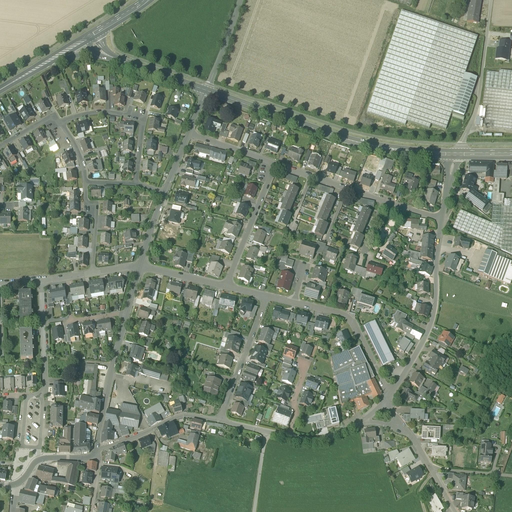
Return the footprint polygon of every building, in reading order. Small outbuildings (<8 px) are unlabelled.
[(470,6),(469,7),(467,22),(477,24),(478,19),(480,0),(471,0),(470,6)] [(405,126),(406,121),(439,24),(401,11),(367,113),(405,126)] [(477,37),(439,24),(406,121),(429,129),(431,125),(446,130),(452,112),(465,74),(477,37)] [(499,46),(500,46),(500,49),(496,49),(495,60),(506,61),(506,57),(508,58),(510,42),(500,41),(499,46)] [(485,88),(511,91),(511,71),(499,70),(499,74),(487,72),(485,88)] [(452,112),(464,116),(477,78),(465,74),(452,112)] [(511,111),(511,91),(485,88),(483,108),(482,108),(485,108),(511,111)] [(94,96),(94,103),(106,102),(104,91),(104,90),(103,90),(94,91),(95,96),(94,96)] [(76,94),(78,105),(87,103),(85,92),(76,94)] [(133,100),(143,104),(146,96),(138,93),(137,98),(135,97),(133,100)] [(125,96),(118,95),(116,95),(116,96),(115,102),(116,103),(116,106),(124,107),(125,96)] [(56,99),(59,109),(65,107),(64,106),(68,105),(65,96),(56,99)] [(151,107),(159,109),(162,99),(155,96),(151,107)] [(22,101),(25,106),(31,102),(28,97),(22,101)] [(42,110),(43,112),(50,109),(45,100),(37,104),(41,110),(42,110)] [(23,119),(26,123),(34,118),(28,107),(20,112),(22,116),(24,119),(23,119)] [(167,116),(175,119),(178,111),(169,108),(168,112),(169,112),(167,116)] [(511,130),(511,111),(485,108),(484,119),(483,127),(484,127),(484,128),(485,128),(485,127),(511,130)] [(15,115),(4,121),(10,132),(21,126),(15,115)] [(204,131),(213,134),(215,126),(220,128),(222,123),(208,119),(204,131)] [(149,131),(158,132),(158,129),(160,121),(151,120),(149,131)] [(74,125),(77,134),(83,133),(88,131),(88,129),(86,122),(74,125)] [(219,136),(222,138),(225,132),(227,125),(222,123),(220,128),(222,129),(219,136)] [(134,124),(124,124),(124,128),(123,133),(133,133),(134,124)] [(230,140),(238,143),(242,130),(231,126),(229,132),(233,133),(230,140)] [(45,141),(47,144),(48,143),(53,140),(49,132),(44,135),(42,130),(34,135),(39,144),(45,141)] [(249,145),(257,148),(261,139),(253,136),(249,145)] [(20,143),(25,152),(32,147),(27,139),(20,143)] [(48,148),(50,151),(57,147),(53,140),(48,143),(50,147),(48,148)] [(80,143),(84,154),(92,151),(88,140),(80,143)] [(271,152),(276,154),(280,144),(276,142),(275,144),(268,141),(266,146),(265,149),(272,151),(271,152)] [(123,152),(132,153),(132,143),(124,142),(123,152)] [(147,152),(155,152),(156,143),(148,142),(147,152)] [(199,154),(210,156),(211,149),(196,145),(194,154),(199,155),(199,154)] [(3,152),(8,161),(14,157),(16,156),(11,148),(3,152)] [(294,161),(298,163),(303,151),(298,150),(298,151),(290,149),(287,156),(293,159),(294,159),(294,161)] [(212,159),(224,162),(226,154),(215,151),(214,150),(213,156),(212,159)] [(62,156),(66,166),(73,163),(74,162),(70,153),(65,155),(62,156)] [(308,167),(316,170),(320,159),(312,156),(308,167)] [(193,171),(194,170),(199,171),(200,164),(189,161),(187,170),(193,171)] [(90,173),(98,172),(96,162),(88,164),(90,173)] [(248,162),(246,167),(251,168),(250,172),(253,173),(256,165),(248,162)] [(123,173),(132,174),(132,164),(124,163),(123,173)] [(143,172),(151,173),(152,164),(144,163),(143,172)] [(468,173),(473,173),(473,167),(480,167),(480,163),(469,163),(468,173)] [(493,163),(480,163),(480,167),(473,167),(473,173),(481,173),(481,177),(481,179),(486,179),(493,179),(493,172),(493,163)] [(330,173),(335,175),(337,167),(338,166),(329,164),(326,172),(330,173)] [(249,177),(250,172),(251,168),(246,167),(241,165),(238,173),(249,177)] [(507,170),(510,170),(511,165),(507,165),(496,165),(496,173),(494,173),(493,179),(497,179),(499,179),(506,179),(507,170)] [(347,180),(353,182),(356,174),(344,170),(343,172),(341,177),(348,180),(347,180)] [(75,172),(67,173),(68,181),(76,180),(75,172)] [(360,184),(369,188),(372,179),(363,176),(360,184)] [(379,189),(393,193),(395,187),(389,185),(392,178),(384,176),(383,179),(379,189)] [(186,186),(194,188),(196,181),(182,177),(180,186),(185,188),(186,186)] [(407,191),(414,194),(418,181),(405,177),(403,182),(409,184),(407,191)] [(462,189),(470,192),(471,191),(472,187),(475,180),(466,177),(462,189)] [(244,196),(253,199),(257,189),(249,185),(244,196)] [(290,186),(288,192),(295,196),(298,189),(290,186)] [(18,187),(18,194),(22,194),(22,201),(26,201),(32,201),(32,187),(18,187)] [(91,189),(91,197),(101,197),(101,189),(91,189)] [(437,193),(434,192),(434,191),(428,189),(424,202),(434,205),(437,193)] [(487,204),(475,194),(471,191),(470,192),(465,199),(481,211),(487,204)] [(288,192),(285,198),(293,202),(295,196),(288,192)] [(70,193),(70,203),(78,202),(78,193),(70,193)] [(175,202),(186,205),(188,196),(177,194),(175,202)] [(327,196),(325,203),(332,206),(335,200),(327,196)] [(285,198),(283,204),(291,208),(293,202),(285,198)] [(500,250),(511,255),(511,200),(503,200),(502,204),(493,204),(491,224),(460,210),(453,228),(500,249),(500,250)] [(78,212),(78,202),(70,203),(70,212),(78,212)] [(103,213),(111,214),(112,204),(104,203),(103,213)] [(330,212),(332,206),(325,203),(322,209),(330,212)] [(280,211),(283,212),(288,214),(291,208),(283,204),(280,211)] [(236,215),(244,218),(249,208),(241,205),(236,215)] [(327,218),(330,212),(322,209),(320,215),(327,218)] [(363,209),(360,215),(368,218),(371,212),(363,209)] [(19,222),(27,222),(27,211),(19,211),(19,222)] [(168,222),(179,225),(181,213),(171,211),(168,222)] [(283,212),(281,218),(288,221),(291,215),(288,214),(283,212)] [(0,225),(10,225),(10,214),(0,214),(0,225)] [(325,224),(327,218),(320,215),(317,221),(320,222),(325,224)] [(360,215),(358,221),(366,224),(368,218),(360,215)] [(286,227),(288,221),(281,218),(278,224),(286,227)] [(102,229),(110,230),(111,220),(102,219),(102,229)] [(79,230),(87,231),(88,221),(80,220),(80,225),(79,230)] [(405,220),(403,228),(402,228),(410,229),(418,229),(418,230),(426,231),(427,226),(424,226),(419,225),(419,221),(411,220),(405,220)] [(358,221),(355,227),(363,230),(366,224),(358,221)] [(235,238),(236,238),(240,227),(232,224),(227,222),(225,229),(229,230),(227,235),(230,236),(235,238)] [(327,225),(325,224),(320,222),(317,228),(325,231),(327,225)] [(408,239),(410,229),(402,228),(403,228),(398,226),(394,231),(407,240),(408,239)] [(353,233),(356,234),(361,236),(363,230),(355,227),(353,233)] [(322,237),(325,231),(317,228),(315,234),(322,237)] [(253,242),(261,245),(266,234),(260,231),(258,231),(253,242)] [(127,242),(127,245),(131,245),(134,244),(133,241),(136,241),(135,233),(132,233),(125,235),(126,243),(127,242)] [(356,234),(353,241),(361,244),(363,237),(361,236),(356,234)] [(101,245),(109,245),(110,235),(101,235),(101,245)] [(423,236),(422,248),(432,250),(433,237),(423,236)] [(78,248),(86,249),(87,239),(79,238),(78,248)] [(454,248),(464,249),(465,245),(469,246),(469,242),(464,241),(456,239),(454,248)] [(358,250),(361,244),(353,241),(351,247),(358,250)] [(315,251),(322,254),(323,253),(325,247),(326,245),(317,242),(316,246),(315,251)] [(220,251),(229,255),(229,254),(230,251),(232,247),(232,246),(225,244),(222,243),(220,247),(222,248),(220,251)] [(299,255),(312,259),(315,251),(316,246),(304,243),(302,251),(300,251),(299,255)] [(397,254),(389,248),(388,247),(382,255),(392,262),(397,254)] [(488,247),(486,251),(496,254),(495,256),(503,259),(505,254),(488,247)] [(256,264),(258,265),(259,264),(261,260),(260,259),(258,258),(257,258),(259,252),(259,251),(251,248),(246,259),(256,263),(256,264)] [(432,260),(432,250),(422,248),(420,254),(420,257),(424,259),(432,260)] [(325,259),(334,262),(338,252),(328,249),(326,254),(325,258),(325,259)] [(406,257),(410,258),(417,260),(418,258),(420,258),(420,257),(420,254),(412,252),(408,251),(406,257)] [(511,262),(506,260),(503,259),(495,256),(496,254),(486,251),(478,273),(509,285),(511,277),(511,262)] [(175,266),(183,268),(186,255),(178,253),(177,258),(175,257),(174,258),(173,260),(174,261),(176,262),(175,266)] [(98,263),(108,264),(109,255),(99,254),(98,263)] [(286,264),(287,259),(288,257),(282,255),(280,262),(286,264)] [(209,263),(216,266),(219,258),(212,256),(209,263)] [(352,273),(353,273),(357,259),(347,256),(343,270),(344,270),(344,268),(353,271),(352,273)] [(450,271),(454,272),(455,270),(459,260),(449,256),(445,268),(444,269),(450,271)] [(79,267),(87,267),(88,257),(79,257),(79,267)] [(285,266),(292,268),(294,262),(287,259),(286,264),(285,266)] [(419,273),(424,275),(426,267),(427,264),(422,262),(419,273)] [(205,273),(218,278),(222,268),(216,266),(209,263),(212,264),(209,273),(206,272),(205,273)] [(366,272),(376,275),(379,266),(369,263),(367,270),(366,272)] [(239,279),(248,283),(248,282),(250,278),(253,270),(243,267),(239,279)] [(353,273),(361,275),(362,269),(355,267),(353,273)] [(432,269),(429,268),(426,267),(424,275),(429,277),(432,269)] [(319,282),(324,283),(325,277),(324,276),(325,272),(327,272),(329,273),(322,271),(315,268),(313,273),(315,274),(313,280),(319,282)] [(278,289),(288,292),(290,284),(293,276),(282,272),(281,277),(281,278),(278,289)] [(122,278),(114,279),(116,290),(122,289),(123,286),(124,283),(123,279),(122,278)] [(110,291),(116,290),(114,279),(109,280),(110,282),(108,282),(108,285),(110,292),(110,291)] [(102,281),(95,282),(97,294),(103,293),(104,293),(103,288),(102,281)] [(146,286),(145,290),(154,292),(155,286),(156,283),(147,281),(146,286)] [(91,295),(97,294),(95,282),(89,283),(90,290),(90,295),(91,295)] [(173,293),(180,295),(182,286),(171,283),(171,285),(170,291),(169,292),(173,293)] [(83,284),(76,285),(78,297),(84,295),(85,295),(84,291),(83,284)] [(417,294),(426,294),(426,289),(428,289),(428,284),(417,284),(417,294)] [(72,298),(78,297),(76,285),(70,286),(71,294),(71,298),(72,298)] [(304,296),(317,300),(316,299),(319,289),(319,288),(315,287),(308,285),(304,296)] [(64,287),(57,288),(59,302),(65,301),(66,301),(65,297),(64,287)] [(57,288),(50,289),(52,299),(53,303),(59,302),(57,288)] [(196,299),(196,300),(197,297),(198,290),(194,289),(194,290),(188,288),(187,290),(185,298),(192,300),(192,299),(196,299)] [(359,299),(359,296),(361,296),(362,292),(356,289),(354,296),(354,298),(359,299)] [(151,302),(154,292),(145,290),(143,300),(151,302)] [(211,306),(212,306),(213,300),(215,294),(204,291),(201,304),(207,305),(208,303),(212,304),(211,306)] [(19,292),(19,307),(32,307),(31,301),(33,301),(33,298),(31,298),(31,292),(19,292)] [(337,304),(346,306),(349,294),(340,292),(337,304)] [(219,304),(226,306),(229,306),(229,307),(234,309),(236,299),(230,297),(230,298),(227,298),(228,297),(221,295),(220,301),(219,304)] [(361,296),(359,296),(359,299),(357,304),(358,304),(357,308),(363,310),(364,308),(369,310),(370,308),(372,308),(374,300),(361,296)] [(253,303),(250,302),(246,301),(242,300),(240,311),(240,312),(244,314),(245,312),(250,313),(251,314),(252,306),(253,303)] [(249,318),(253,319),(258,308),(252,306),(251,314),(250,313),(249,318)] [(429,308),(421,306),(420,311),(419,314),(418,316),(427,318),(429,308)] [(32,313),(32,307),(19,307),(20,322),(32,321),(32,315),(33,315),(33,313),(32,313)] [(273,317),(287,321),(289,313),(281,311),(281,309),(275,308),(273,317)] [(139,317),(147,320),(150,312),(147,311),(141,309),(139,317)] [(395,324),(398,325),(401,320),(398,318),(401,313),(397,311),(395,315),(392,316),(395,324)] [(298,313),(296,322),(302,323),(307,324),(308,316),(298,313)] [(401,320),(404,321),(407,316),(401,313),(398,318),(401,320)] [(315,328),(314,330),(320,332),(321,331),(322,330),(326,331),(329,321),(317,318),(315,328)] [(401,320),(398,325),(396,329),(406,334),(409,335),(414,338),(419,340),(424,332),(414,327),(413,326),(413,327),(412,329),(406,326),(408,324),(404,321),(401,320)] [(105,334),(105,332),(103,322),(97,323),(98,331),(99,335),(105,334)] [(390,355),(374,322),(362,327),(382,368),(386,366),(390,364),(394,362),(391,355),(390,355)] [(390,355),(391,355),(375,322),(374,322),(390,355)] [(147,337),(149,331),(151,326),(142,323),(139,334),(147,337)] [(83,325),(85,336),(93,335),(92,331),(91,324),(83,325)] [(70,334),(70,339),(79,337),(77,326),(69,327),(70,334)] [(52,330),(54,341),(58,341),(59,341),(63,340),(61,329),(52,330)] [(263,329),(261,335),(271,339),(273,334),(273,333),(270,332),(263,329)] [(20,346),(21,360),(33,359),(33,351),(34,351),(34,348),(32,348),(32,345),(32,342),(34,341),(33,339),(32,339),(32,330),(20,331),(20,346)] [(339,339),(340,342),(342,347),(343,346),(345,345),(346,345),(346,344),(351,342),(345,331),(337,335),(339,339)] [(447,347),(448,347),(452,342),(453,339),(452,338),(444,333),(439,342),(440,342),(447,347)] [(406,334),(403,339),(411,344),(414,338),(409,335),(406,334)] [(269,345),(271,339),(261,335),(258,342),(265,344),(269,345)] [(228,339),(226,344),(239,348),(240,345),(240,344),(241,341),(233,339),(228,337),(228,339)] [(413,345),(411,344),(403,339),(397,348),(400,349),(398,351),(403,354),(404,352),(408,354),(413,345)] [(345,351),(343,346),(342,347),(340,342),(335,345),(340,354),(345,351)] [(238,351),(239,348),(226,344),(225,348),(224,350),(230,352),(237,354),(238,351)] [(284,360),(291,363),(291,362),(292,359),(293,359),(297,350),(288,346),(287,350),(286,349),(282,360),(284,360)] [(301,355),(309,357),(312,349),(305,346),(302,352),(301,355)] [(129,359),(139,362),(141,357),(142,358),(144,350),(141,349),(136,347),(135,348),(135,350),(132,349),(129,359)] [(355,401),(358,410),(369,406),(366,397),(371,395),(373,399),(381,395),(374,380),(373,380),(373,379),(374,378),(372,374),(373,374),(368,365),(359,347),(357,348),(349,352),(348,352),(347,350),(345,351),(340,354),(331,358),(342,406),(355,401)] [(253,353),(252,354),(264,358),(267,352),(263,350),(256,348),(255,351),(253,353)] [(439,371),(441,368),(444,364),(443,363),(442,363),(445,359),(440,356),(440,355),(437,353),(436,354),(433,352),(430,357),(431,358),(428,364),(427,363),(423,369),(427,371),(426,372),(430,374),(431,372),(435,375),(438,370),(439,371)] [(262,365),(264,358),(252,354),(252,355),(252,357),(251,361),(258,363),(262,365)] [(220,366),(229,369),(231,363),(232,359),(226,357),(221,356),(220,360),(221,360),(220,366)] [(85,374),(94,375),(95,365),(86,364),(85,374)] [(126,376),(134,378),(136,372),(135,372),(137,368),(129,366),(126,376)] [(138,374),(146,376),(148,369),(140,366),(140,369),(137,368),(135,372),(136,372),(138,373),(138,374)] [(248,366),(245,372),(257,377),(259,370),(257,370),(250,367),(248,366)] [(161,372),(148,369),(146,376),(159,380),(161,373),(161,372)] [(284,377),(293,381),(296,373),(290,371),(287,370),(284,377)] [(254,383),(257,377),(245,372),(243,379),(245,380),(252,383),(254,383)] [(161,373),(159,380),(167,382),(169,376),(161,373)] [(409,383),(418,388),(423,379),(414,374),(411,379),(409,383)] [(19,387),(19,389),(22,389),(25,389),(25,387),(25,381),(25,378),(17,379),(17,381),(17,387),(19,387)] [(30,387),(30,389),(33,389),(33,388),(36,388),(36,378),(28,378),(28,381),(28,387),(30,387)] [(203,393),(216,397),(221,382),(213,380),(207,378),(203,393)] [(305,387),(316,391),(319,383),(315,381),(308,379),(305,387)] [(8,389),(8,391),(11,391),(11,390),(14,390),(14,387),(14,381),(14,380),(6,380),(6,383),(6,389),(8,389)] [(82,395),(90,396),(91,391),(92,391),(93,382),(84,381),(82,395)] [(426,392),(431,395),(436,386),(431,384),(427,391),(426,392)] [(241,385),(238,391),(250,396),(252,389),(245,386),(241,385)] [(63,397),(63,392),(62,387),(54,387),(54,397),(63,397)] [(418,393),(424,397),(426,392),(427,391),(421,388),(418,393)] [(289,395),(289,392),(288,392),(281,389),(280,389),(276,399),(286,402),(287,398),(288,399),(289,395)] [(409,398),(416,402),(418,398),(413,395),(405,390),(402,394),(399,398),(403,401),(404,400),(407,401),(409,398)] [(90,396),(90,399),(90,400),(100,402),(101,393),(96,393),(96,392),(92,391),(91,391),(90,396)] [(247,402),(250,396),(238,391),(236,398),(240,399),(247,402)] [(418,398),(422,400),(424,397),(418,393),(415,392),(413,395),(418,398)] [(300,404),(308,407),(309,404),(311,405),(312,400),(311,399),(312,397),(312,396),(306,394),(304,393),(300,404)] [(101,402),(100,402),(90,400),(90,399),(81,397),(79,405),(78,409),(85,411),(91,412),(99,413),(101,402)] [(3,412),(11,413),(12,403),(4,402),(3,412)] [(121,404),(120,413),(121,413),(140,417),(137,409),(137,407),(121,404)] [(231,413),(241,417),(244,408),(239,406),(234,404),(231,413)] [(180,405),(175,406),(172,407),(174,414),(182,412),(180,405)] [(51,408),(51,426),(53,428),(63,428),(63,422),(63,408),(58,408),(56,406),(55,406),(53,406),(51,408)] [(335,409),(327,411),(331,425),(338,424),(338,425),(339,425),(335,409)] [(118,425),(119,425),(121,413),(120,413),(107,410),(105,422),(113,424),(118,425)] [(146,415),(148,419),(157,414),(155,410),(146,415)] [(281,424),(286,426),(291,414),(288,413),(279,410),(278,410),(275,418),(282,421),(281,424)] [(418,419),(419,419),(423,419),(423,412),(411,411),(411,415),(411,419),(418,419)] [(140,417),(121,413),(119,425),(127,427),(133,428),(138,429),(140,417)] [(158,415),(157,414),(148,419),(147,419),(151,427),(161,421),(158,415)] [(86,422),(97,425),(99,418),(90,415),(88,415),(87,418),(86,422)] [(86,422),(87,418),(83,417),(82,422),(75,422),(75,423),(75,425),(86,425),(86,422)] [(201,431),(201,430),(203,423),(192,420),(190,428),(201,431)] [(179,436),(184,434),(183,430),(182,430),(177,432),(173,422),(164,426),(169,435),(166,436),(168,439),(168,440),(178,435),(179,436)] [(325,422),(315,424),(317,430),(327,428),(325,422)] [(74,447),(85,445),(85,442),(86,430),(86,425),(75,425),(75,429),(74,436),(74,440),(74,447)] [(128,430),(127,427),(119,425),(118,425),(122,437),(122,438),(123,438),(129,435),(128,430)] [(2,439),(13,441),(14,427),(3,426),(2,439)] [(161,438),(163,438),(166,436),(169,435),(164,426),(157,430),(161,438)] [(433,439),(439,439),(440,428),(434,428),(434,429),(428,429),(428,428),(422,428),(422,438),(427,439),(428,433),(434,433),(433,439)] [(60,453),(70,454),(70,453),(70,444),(70,440),(71,429),(64,429),(64,440),(60,439),(60,453)] [(361,439),(362,445),(373,444),(379,443),(379,438),(378,438),(376,438),(375,429),(364,431),(365,439),(361,439)] [(200,433),(191,431),(190,435),(187,444),(186,450),(194,453),(198,441),(199,436),(200,433)] [(114,432),(111,433),(103,433),(102,433),(101,443),(113,441),(114,432)] [(139,441),(142,449),(149,446),(151,446),(150,444),(148,437),(139,441)] [(175,447),(186,450),(187,444),(177,441),(175,447)] [(201,455),(205,444),(202,443),(198,441),(194,453),(201,455)] [(362,445),(363,454),(374,453),(373,449),(373,444),(362,445)] [(90,451),(89,445),(85,445),(74,447),(74,454),(74,455),(84,454),(89,453),(90,451)] [(105,462),(111,462),(111,460),(114,461),(115,456),(117,456),(117,457),(123,455),(123,454),(126,452),(124,446),(121,447),(121,446),(114,448),(115,450),(113,450),(109,451),(108,454),(106,454),(105,462)] [(199,460),(201,455),(194,453),(186,450),(175,447),(174,452),(199,460)] [(432,457),(437,457),(437,456),(445,457),(445,448),(437,448),(433,448),(432,454),(432,457)] [(395,457),(399,454),(397,450),(388,453),(390,461),(396,458),(395,457)] [(399,454),(395,457),(396,458),(399,462),(402,467),(414,460),(409,450),(404,453),(403,453),(399,455),(399,454)] [(486,455),(487,451),(481,450),(480,463),(491,464),(492,455),(486,455)] [(170,454),(164,453),(161,467),(168,468),(170,454)] [(68,467),(66,481),(65,485),(69,486),(74,487),(75,487),(79,463),(58,462),(57,467),(68,467)] [(92,471),(96,472),(97,463),(87,462),(87,471),(92,471)] [(35,479),(51,483),(52,479),(54,471),(39,466),(39,467),(35,479)] [(188,467),(174,466),(173,473),(168,472),(168,476),(187,478),(188,467)] [(113,469),(102,467),(101,477),(102,477),(102,480),(105,480),(110,481),(110,482),(118,483),(119,479),(116,478),(117,473),(117,469),(113,469)] [(408,467),(401,471),(404,477),(407,475),(411,473),(408,467)] [(411,473),(407,475),(411,483),(423,476),(418,468),(411,473)] [(82,484),(90,485),(91,482),(92,478),(91,478),(92,474),(84,473),(82,484)] [(452,490),(464,491),(465,477),(454,476),(453,476),(453,480),(452,490)] [(25,491),(37,494),(38,492),(38,490),(39,490),(39,488),(36,487),(38,482),(29,480),(29,481),(25,491)] [(45,496),(46,496),(47,489),(44,488),(43,493),(38,492),(37,494),(45,496)] [(100,498),(110,499),(111,493),(112,490),(112,489),(108,489),(102,488),(100,498)] [(46,496),(54,498),(56,490),(47,489),(46,496)] [(18,501),(35,505),(35,504),(37,495),(21,491),(18,501)] [(35,504),(42,506),(45,496),(37,494),(37,495),(35,504)] [(427,500),(434,511),(438,511),(440,511),(443,510),(435,496),(427,500)] [(89,506),(91,499),(84,497),(83,505),(89,506)] [(466,510),(467,511),(468,510),(472,510),(473,509),(474,502),(474,501),(474,499),(474,498),(463,497),(462,500),(461,509),(466,510)] [(97,511),(107,511),(108,509),(109,509),(109,505),(102,504),(99,503),(97,511)]
